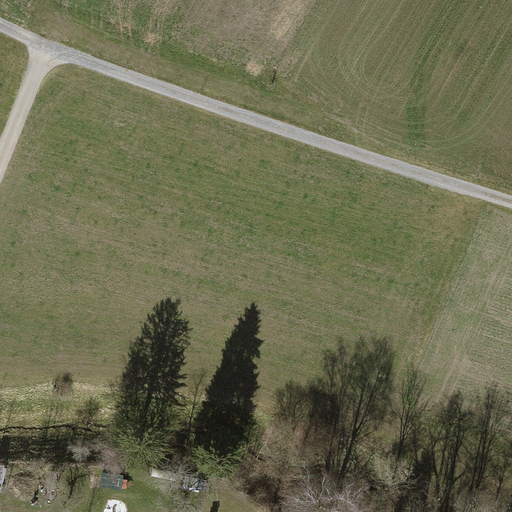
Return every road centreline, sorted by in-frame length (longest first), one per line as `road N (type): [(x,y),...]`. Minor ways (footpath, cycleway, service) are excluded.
road 1 (track): [(0,24),(47,47),(511,202)]
road 2 (track): [(0,163),(47,47)]
